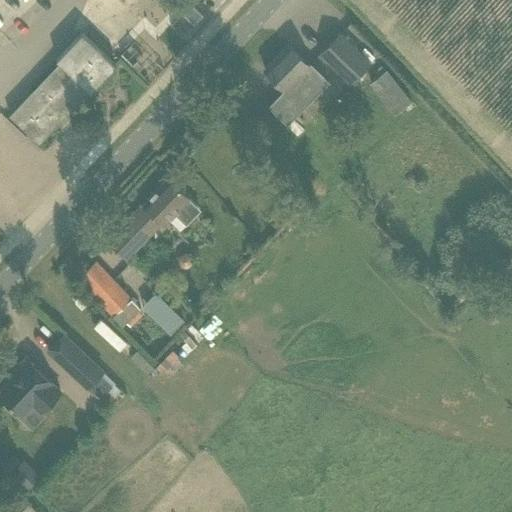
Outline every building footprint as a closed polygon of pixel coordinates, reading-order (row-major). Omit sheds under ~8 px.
[(205,0),(212,10),(223,2),(221,0),(205,0)] [(9,115),(38,143),(39,142),(37,140),(86,89),(90,92),(116,65),(81,32),(56,59),(60,63),(32,93),(34,96),(13,117),(9,114),(9,115)] [(339,33),(319,53),(350,83),(370,63),(339,33)] [(287,124),(298,134),(304,128),(293,118),(329,81),(310,63),(309,65),(307,63),(302,58),(288,44),(264,68),(278,82),(285,89),(268,106),(287,124)] [(387,69),(368,84),(394,116),(412,101),(387,69)] [(106,241),(121,255),(124,258),(159,222),(161,224),(173,211),(186,223),(201,207),(168,176),(106,241)] [(78,277),(91,292),(90,293),(112,316),(116,312),(129,325),(141,314),(138,310),(139,309),(95,261),(78,277)] [(186,319),(157,291),(144,306),(172,334),(186,319)] [(63,333),(48,350),(76,376),(89,388),(104,372),(91,360),(63,333)] [(4,404),(15,415),(19,411),(21,413),(31,402),(41,411),(60,391),(51,382),(25,357),(13,370),(17,374),(0,391),(0,393),(8,401),(4,404)] [(24,459),(11,472),(28,487),(40,474),(24,459)] [(16,511),(7,502),(0,508),(0,511),(36,511),(29,504),(19,511),(16,511)]
